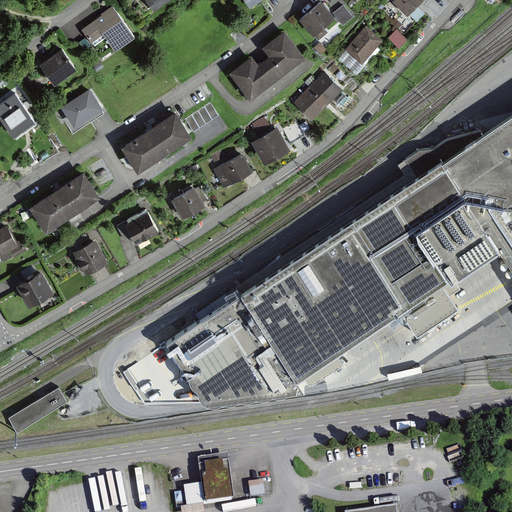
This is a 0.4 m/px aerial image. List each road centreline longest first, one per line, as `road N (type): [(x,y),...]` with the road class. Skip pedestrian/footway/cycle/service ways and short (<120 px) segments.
road 1 (residential): [(464,0),(353,117),(283,173),(9,337)]
road 2 (secondary): [(0,472),(511,399)]
road 3 (residential): [(0,209),(210,73),(302,0)]
road 4 (unknown): [(241,511),(288,505),(310,489),(363,496),(427,490)]
road 5 (track): [(0,8),(15,18),(54,20),(0,65)]
